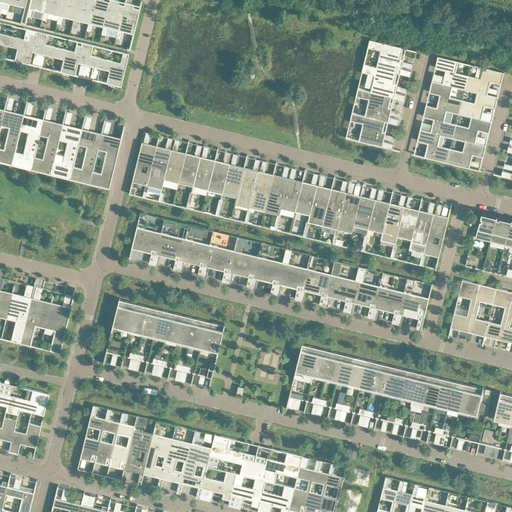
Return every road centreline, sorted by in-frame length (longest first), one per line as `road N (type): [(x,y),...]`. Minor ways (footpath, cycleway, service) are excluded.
road 1 (residential): [(74,369),(511,476)]
road 2 (residential): [(100,265),(425,344)]
road 3 (residential): [(399,179),(137,115)]
road 4 (residential): [(208,511),(49,473)]
road 5 (residential): [(137,115),(100,265)]
road 6 (residential): [(425,344),(462,195)]
road 7 (residential): [(127,112),(0,81)]
road 8 (residential): [(481,199),(511,74)]
road 9 (residential): [(399,179),(430,55)]
